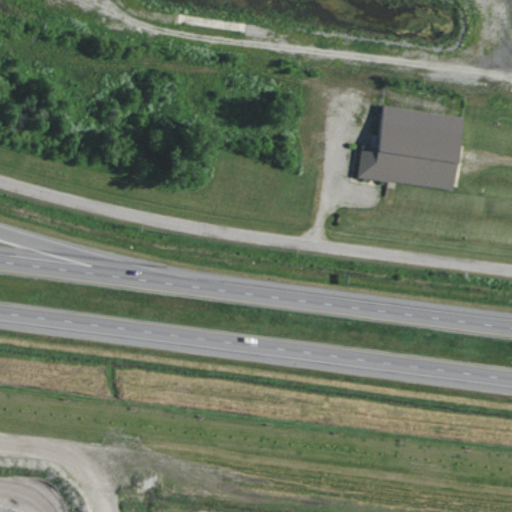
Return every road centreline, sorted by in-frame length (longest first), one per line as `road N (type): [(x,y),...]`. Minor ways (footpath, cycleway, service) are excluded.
road 1 (trunk): [(0,311),(511,379)]
road 2 (trunk): [(511,327),(0,260)]
road 3 (trunk): [(206,288),(0,232)]
